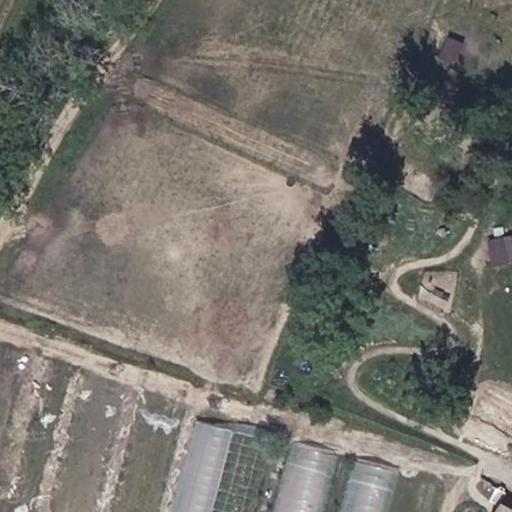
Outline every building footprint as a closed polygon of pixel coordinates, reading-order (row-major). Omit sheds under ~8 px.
[(511,233),(490,239),(496,265),(511,261),(511,233)] [(34,511),(71,368),(0,349),(0,511),(34,511)] [(98,511),(131,390),(82,377),(46,511),(98,511)] [(162,511),(190,410),(141,397),(109,511),(162,511)] [(254,511),(273,441),(199,421),(174,511),(254,511)] [(326,511),(340,458),(292,446),(275,511),(326,511)] [(393,511),(404,472),(357,460),(343,511),(393,511)]
